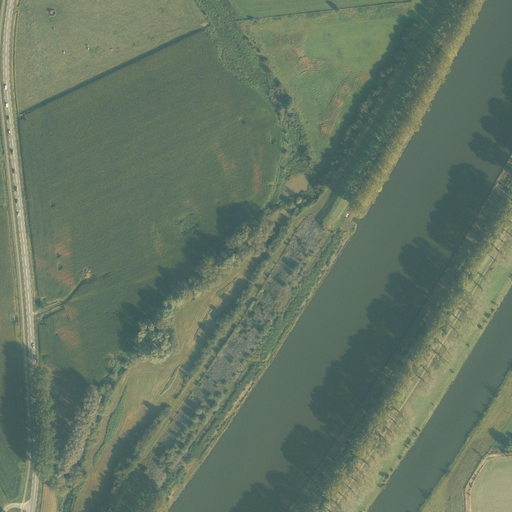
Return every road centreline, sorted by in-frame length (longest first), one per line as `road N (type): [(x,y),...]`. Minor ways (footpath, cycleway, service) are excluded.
road 1 (track): [(113,511),(129,471),(304,213),(321,202),(445,0)]
road 2 (secondary): [(32,508),(34,401),(6,99),(11,0)]
road 3 (unclassified): [(331,511),(511,226)]
